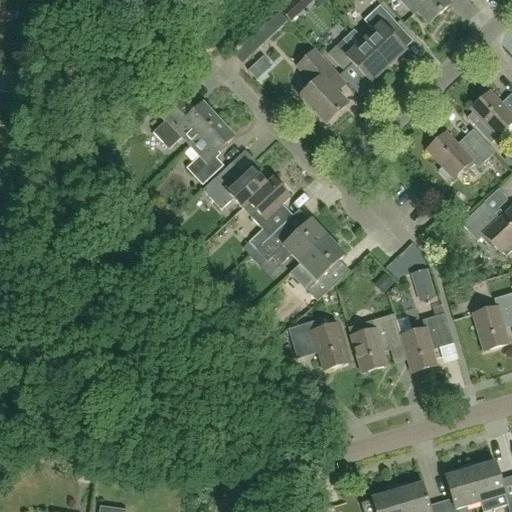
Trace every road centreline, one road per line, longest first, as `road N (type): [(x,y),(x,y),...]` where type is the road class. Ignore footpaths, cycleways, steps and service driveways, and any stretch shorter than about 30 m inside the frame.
road 1 (residential): [(227,511),(264,480),(511,410)]
road 2 (residential): [(336,175),(480,43)]
road 3 (residential): [(336,175),(315,174),(214,66)]
